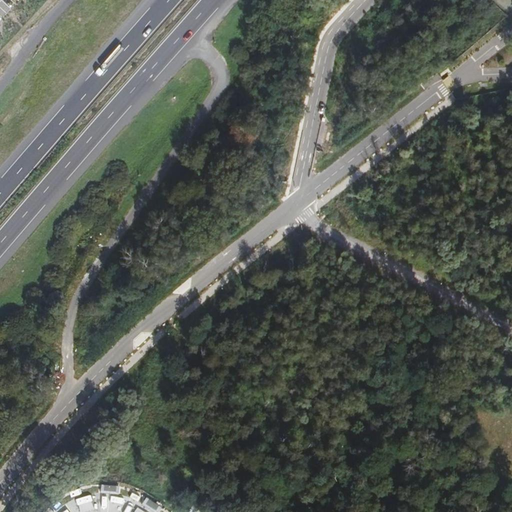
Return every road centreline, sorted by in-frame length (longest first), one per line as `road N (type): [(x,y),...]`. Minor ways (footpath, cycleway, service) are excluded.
road 1 (unclassified): [(298,205),(127,339),(0,486)]
road 2 (motorway): [(0,245),(214,0)]
road 3 (motorway): [(167,0),(0,192)]
road 4 (unclassified): [(298,205),(325,53),(363,0)]
road 5 (unclassified): [(446,84),(298,205)]
